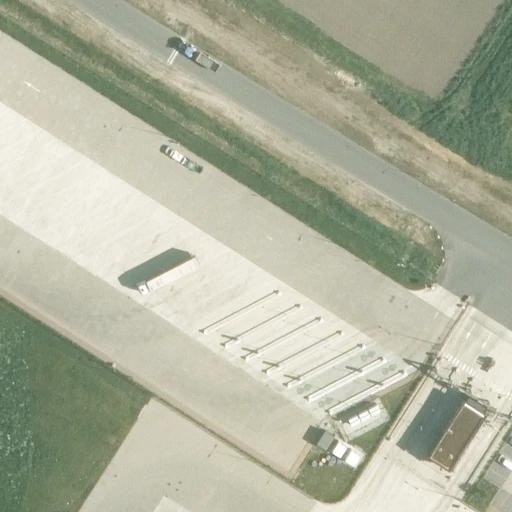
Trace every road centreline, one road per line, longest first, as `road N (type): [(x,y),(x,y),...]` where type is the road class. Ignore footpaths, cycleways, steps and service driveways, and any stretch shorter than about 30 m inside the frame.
road 1 (unknown): [(0,251),(238,408),(279,419),(311,412),(410,336),(0,73)]
road 2 (unclassified): [(511,257),(99,0)]
